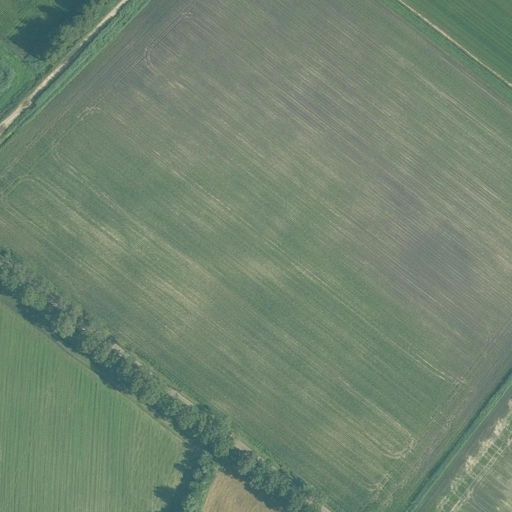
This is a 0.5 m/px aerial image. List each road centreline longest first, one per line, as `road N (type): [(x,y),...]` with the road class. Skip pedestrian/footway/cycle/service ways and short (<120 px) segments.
road 1 (unclassified): [(310,511),(0,268)]
road 2 (track): [(124,0),(0,122)]
